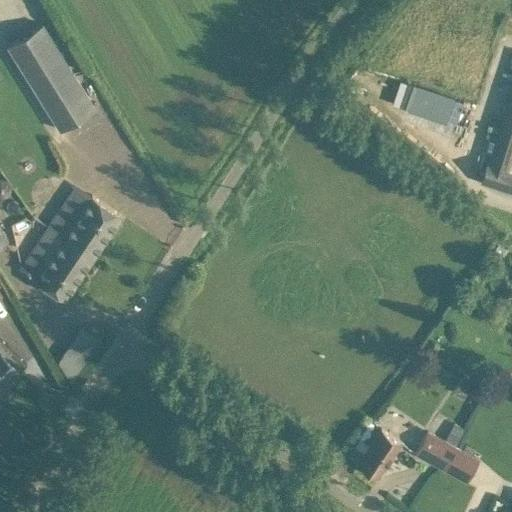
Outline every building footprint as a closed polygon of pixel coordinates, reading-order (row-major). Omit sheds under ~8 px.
[(61,129),(95,108),(42,23),(8,44),(61,129)] [(489,158),(482,181),(511,190),(511,90),(490,159),(489,158)] [(42,196),(62,179),(56,171),(35,188),(42,196)] [(47,224),(47,225),(94,256),(122,214),(92,194),(76,182),(47,224)] [(66,298),(94,256),(47,225),(31,249),(48,260),(36,278),(66,298)] [(57,362),(73,372),(98,334),(82,324),(57,362)] [(0,388),(6,381),(9,384),(21,371),(20,370),(27,363),(0,337),(0,388)] [(347,454),(358,461),(377,475),(401,440),(381,427),(370,443),(360,436),(347,454)] [(416,451),(443,466),(455,445),(427,430),(416,451)] [(468,480),(479,459),(455,445),(443,466),(468,480)]
